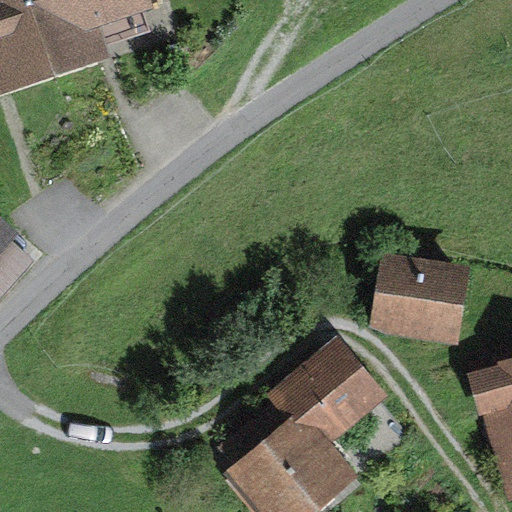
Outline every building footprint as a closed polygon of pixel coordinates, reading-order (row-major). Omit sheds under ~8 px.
[(0,0),(0,66),(3,75),(103,40),(95,16),(140,0),(0,0)] [(0,240),(16,225),(0,208),(0,240)] [(414,252),(384,247),(373,314),(460,328),(471,262),(414,252)] [(274,413),(223,454),(269,511),(293,511),(356,461),(330,430),(392,380),(348,327),(262,397),(274,413)] [(511,340),(472,352),(507,484),(511,482),(511,340)]
